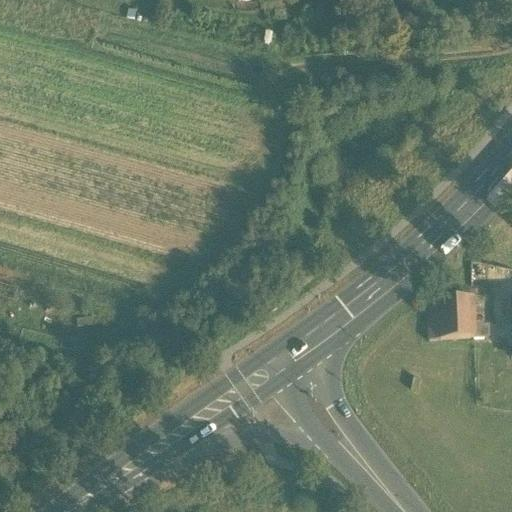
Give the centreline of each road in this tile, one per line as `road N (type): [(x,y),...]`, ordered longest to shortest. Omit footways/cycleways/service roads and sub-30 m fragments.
road 1 (primary): [(511,162),(441,234),(284,364)]
road 2 (unclassified): [(147,465),(270,430),(319,440),(373,478)]
road 3 (primary): [(284,364),(147,465)]
road 4 (residential): [(373,478),(284,364)]
